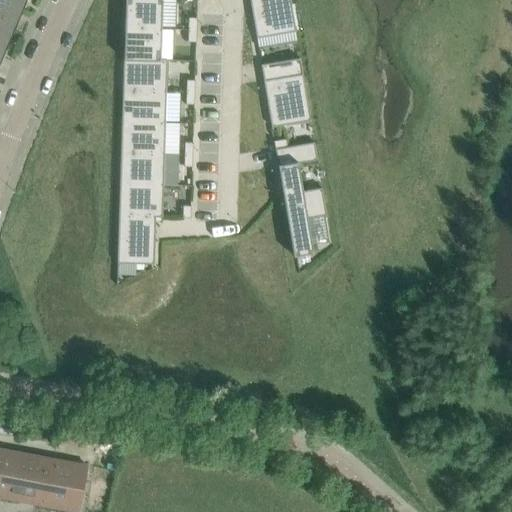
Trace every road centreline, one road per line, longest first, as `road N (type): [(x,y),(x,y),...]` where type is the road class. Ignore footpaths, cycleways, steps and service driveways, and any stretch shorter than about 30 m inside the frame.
road 1 (residential): [(231,0),(224,232)]
road 2 (residential): [(0,163),(73,0)]
